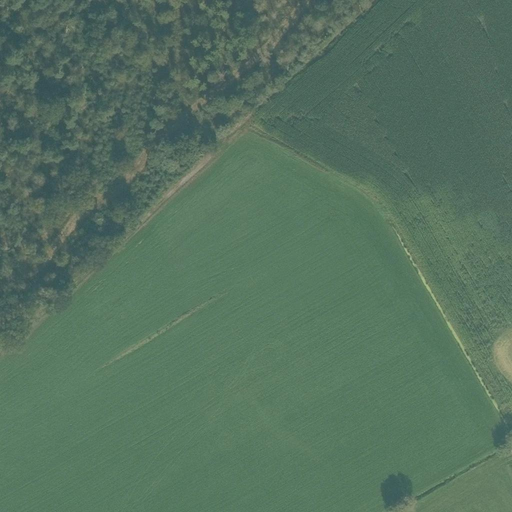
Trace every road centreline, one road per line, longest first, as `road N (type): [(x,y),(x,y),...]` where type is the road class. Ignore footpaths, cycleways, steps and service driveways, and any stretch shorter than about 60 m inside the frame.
road 1 (track): [(206,129),(212,151),(115,246),(24,326),(0,326)]
road 2 (track): [(348,0),(206,129)]
road 3 (track): [(206,129),(110,0)]
